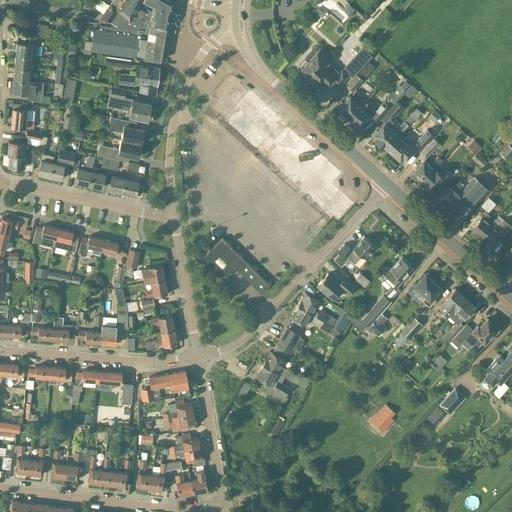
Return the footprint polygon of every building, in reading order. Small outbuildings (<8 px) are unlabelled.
[(94,29),(92,41),(84,40),(83,53),(90,54),(91,50),(106,52),(104,65),(130,68),(132,56),(144,58),(160,60),(168,11),(172,2),(168,0),(162,0),(160,8),(153,7),(152,12),(147,31),(125,27),(117,26),(117,28),(111,28),(99,26),(99,29),(94,29)] [(113,0),(98,19),(109,22),(119,10),(116,7),(122,0),(113,0)] [(122,0),(116,7),(119,10),(109,22),(117,26),(125,27),(139,0),(138,0),(122,0)] [(138,0),(139,0),(125,27),(147,31),(152,12),(153,7),(150,6),(151,0),(138,0)] [(160,8),(162,0),(152,0),(150,6),(153,7),(160,8)] [(49,39),(52,27),(36,23),(33,36),(49,39)] [(15,55),(31,56),(32,43),(16,42),(15,55)] [(57,58),(62,59),(64,46),(54,45),(53,57),(57,58)] [(320,47),(316,52),(302,68),(310,76),(306,80),(319,92),(323,87),(324,88),(331,80),(338,87),(349,75),(342,68),(339,71),(334,66),(333,67),(328,62),(332,58),(320,47)] [(31,56),(15,55),(14,67),(30,69),(31,56)] [(357,58),(353,62),(359,69),(362,64),(357,58)] [(368,61),(346,86),(353,92),(363,81),(362,80),(374,67),(368,61)] [(130,71),(129,75),(121,74),(120,82),(141,85),(140,92),(155,95),(159,68),(137,65),(136,71),(130,71)] [(30,69),(14,67),(13,79),(29,80),(30,69)] [(66,78),(64,88),(74,89),(75,80),(66,78)] [(13,79),(13,81),(10,81),(10,87),(12,87),(12,92),(27,93),(26,100),(41,102),(41,94),(42,94),(43,82),(29,80),(13,79)] [(60,83),(55,83),(53,96),(62,97),(63,84),(60,83)] [(411,96),(418,87),(412,83),(405,92),(411,96)] [(151,104),(124,98),(126,89),(111,86),(107,106),(114,107),(130,111),(129,117),(147,120),(151,104)] [(385,98),(372,113),(379,119),(380,120),(387,112),(397,100),(396,99),(395,100),(393,99),(397,94),(390,88),(383,96),(385,98)] [(356,90),(351,96),(350,95),(338,108),(342,112),(342,114),(345,117),(347,117),(348,117),(360,104),(355,100),(360,94),(356,90)] [(240,110),(227,124),(273,165),(273,164),(293,182),(306,194),(316,202),(315,203),(325,212),(332,218),(337,223),(354,204),(332,184),(341,173),(302,138),(300,140),(286,127),(288,125),(250,91),(236,106),(240,110)] [(360,104),(348,117),(349,119),(349,121),(352,123),(354,123),(359,127),(370,114),(370,113),(375,107),(365,98),(360,104)] [(397,100),(387,112),(391,116),(393,118),(404,106),(397,100)] [(436,122),(443,115),(436,108),(429,115),(436,122)] [(12,109),(11,127),(25,128),(25,127),(33,128),(33,121),(26,120),(26,110),(12,109)] [(411,113),(406,119),(411,123),(416,117),(411,113)] [(70,129),(73,117),(65,115),(63,127),(70,129)] [(121,140),(140,144),(142,138),(144,139),(145,133),(143,132),(143,130),(121,125),(123,119),(110,117),(108,130),(122,133),(121,140)] [(383,125),(374,134),(377,137),(375,140),(376,141),(375,142),(375,144),(378,146),(380,146),(381,145),(382,146),(394,132),(388,127),(393,122),(389,118),(384,124),(385,124),(383,126),(383,125)] [(404,121),(394,132),(382,146),(384,148),(385,147),(393,154),(404,141),(398,136),(408,124),(404,121)] [(26,132),(25,136),(26,136),(25,137),(27,137),(39,139),(40,132),(26,129),(26,132)] [(427,129),(417,140),(424,146),(433,135),(427,129)] [(9,141),(7,154),(9,155),(23,155),(24,143),(26,143),(27,137),(25,137),(26,136),(25,136),(12,134),(12,142),(9,141)] [(39,139),(37,153),(42,154),(39,165),(37,174),(49,176),(52,162),(53,162),(54,156),(48,155),(44,154),(47,137),(40,135),(39,140),(39,139)] [(439,143),(434,138),(422,152),(427,157),(439,143)] [(468,145),(476,151),(481,145),(474,138),(468,145)] [(121,140),(119,149),(99,144),(97,155),(104,156),(111,158),(119,160),(119,159),(128,161),(129,156),(138,157),(138,155),(140,156),(141,149),(139,149),(140,144),(121,140)] [(410,146),(404,141),(393,154),(394,155),(393,157),(395,159),(398,159),(401,162),(402,161),(403,162),(414,150),(418,144),(414,141),(410,146)] [(511,148),(509,145),(501,154),(506,159),(511,152),(511,148)] [(52,162),(49,176),(61,179),(64,165),(63,165),(63,164),(64,163),(72,165),(74,158),(75,152),(59,148),(56,161),(57,162),(57,163),(53,162),(52,162)] [(75,152),(74,158),(80,160),(82,160),(84,152),(76,150),(75,152)] [(471,157),(481,167),(486,161),(476,152),(471,157)] [(9,155),(8,166),(23,167),(24,162),(34,163),(36,156),(23,155),(9,155)] [(77,170),(74,182),(88,185),(91,171),(92,167),(94,157),(88,155),(86,163),(84,170),(78,168),(77,168),(77,170)] [(111,158),(104,156),(102,167),(109,168),(111,158)] [(437,156),(430,164),(425,159),(412,173),(421,181),(419,182),(421,184),(423,182),(435,169),(435,168),(442,160),(437,156)] [(119,160),(111,158),(109,168),(117,170),(119,160)] [(127,170),(137,172),(139,164),(128,162),(127,170)] [(91,171),(88,185),(101,188),(104,174),(97,172),(98,168),(92,167),(91,171)] [(436,169),(435,169),(423,182),(421,184),(422,184),(422,186),(424,188),(426,188),(432,193),(435,189),(436,190),(445,180),(449,183),(457,174),(453,171),(451,172),(445,167),(439,174),(435,170),(436,169)] [(122,192),(124,179),(111,176),(108,189),(122,192)] [(474,176),(458,193),(451,187),(439,200),(456,216),(467,203),(472,207),(489,189),(474,176)] [(138,182),(124,179),(122,192),(135,195),(138,182)] [(487,212),(495,203),(488,197),(480,206),(487,212)] [(486,212),(482,217),(471,229),(475,232),(475,234),(479,238),(496,219),(496,218),(490,224),(486,220),(490,216),(486,212)] [(1,217),(0,221),(0,232),(8,235),(10,227),(17,229),(18,222),(1,217)] [(496,219),(479,238),(483,241),(484,241),(488,245),(499,233),(503,237),(511,227),(503,218),(500,222),(496,219)] [(36,226),(34,233),(32,242),(53,247),(53,246),(55,239),(58,228),(43,224),(42,227),(36,226)] [(30,238),(32,229),(25,228),(23,237),(30,238)] [(55,239),(53,246),(75,251),(78,236),(72,234),(72,232),(58,228),(55,239)] [(8,235),(0,232),(0,255),(2,256),(4,249),(5,250),(8,235)] [(511,240),(510,242),(511,243),(511,248),(503,258),(504,259),(504,261),(507,264),(509,264),(510,265),(511,263),(511,234),(511,236),(511,237),(511,240)] [(82,237),(80,244),(77,254),(91,257),(92,253),(99,255),(101,250),(103,239),(89,236),(88,238),(82,237)] [(219,240),(201,258),(223,280),(235,268),(239,272),(240,270),(262,293),(270,285),(222,237),(219,240)] [(338,253),(339,253),(333,260),(341,267),(349,258),(355,264),(362,256),(364,258),(375,246),(365,237),(352,251),(346,245),(338,253)] [(117,243),(103,239),(101,250),(115,253),(122,254),(123,247),(117,246),(117,243)] [(129,249),(125,265),(136,267),(140,251),(129,249)] [(387,267),(382,273),(386,277),(384,279),(392,287),(395,284),(397,286),(408,275),(407,274),(413,267),(402,257),(390,270),(387,267)] [(8,272),(1,272),(2,267),(1,266),(2,260),(0,259),(0,281),(1,281),(8,281),(8,272)] [(34,281),(34,261),(25,261),(25,281),(34,281)] [(144,283),(163,279),(161,264),(148,267),(147,267),(141,269),(144,283)] [(45,279),(47,270),(37,267),(35,276),(45,279)] [(118,267),(115,278),(122,279),(124,268),(118,267)] [(46,278),(70,282),(71,275),(48,271),(46,278)] [(362,271),(355,278),(365,286),(371,279),(362,271)] [(345,276),(338,283),(328,274),(317,286),(332,300),(341,290),(347,296),(356,286),(345,276)] [(421,280),(416,286),(427,296),(423,300),(430,307),(437,299),(433,297),(441,288),(431,279),(433,278),(428,274),(427,275),(426,275),(425,275),(424,274),(419,278),(421,280)] [(80,277),(73,275),(71,282),(79,284),(80,277)] [(94,284),(104,286),(105,281),(101,276),(96,275),(94,284)] [(166,293),(163,279),(144,283),(151,282),(153,289),(145,290),(147,297),(154,295),(154,296),(166,293)] [(456,288),(445,300),(439,307),(444,312),(441,315),(445,319),(448,316),(465,297),(456,288)] [(101,324),(101,332),(100,343),(115,345),(115,341),(120,342),(121,328),(127,329),(127,311),(122,289),(115,290),(118,305),(116,306),(117,317),(116,325),(101,324)] [(328,314),(327,315),(319,310),(318,313),(314,311),(320,302),(304,293),(297,305),(332,325),(336,318),(328,314)] [(367,313),(361,320),(366,324),(368,326),(381,312),(391,301),(390,300),(384,294),(383,293),(367,313)] [(465,297),(448,316),(455,323),(448,330),(449,330),(443,337),(448,342),(454,335),(463,325),(459,322),(463,318),(464,318),(475,307),(465,297)] [(137,310),(154,306),(153,298),(135,302),(137,310)] [(39,322),(41,302),(34,301),(32,321),(39,322)] [(332,325),(297,305),(290,318),(305,326),(310,318),(313,320),(312,322),(320,327),(337,337),(341,331),(332,326),(331,326),(332,325)] [(359,306),(353,313),(356,316),(359,319),(361,320),(367,313),(359,306)] [(351,316),(342,310),(332,326),(341,331),(341,332),(351,316)] [(368,326),(368,327),(378,336),(387,327),(383,323),(387,318),(381,312),(368,326)] [(19,325),(6,324),(5,335),(20,336),(20,334),(27,334),(27,327),(28,327),(28,321),(30,321),(30,313),(23,313),(23,319),(20,319),(19,325)] [(161,332),(173,329),(171,315),(151,319),(152,326),(159,325),(161,332)] [(53,328),(52,339),(67,340),(67,337),(74,338),(75,331),(75,325),(63,324),(63,316),(54,316),(53,328)] [(401,346),(408,339),(409,340),(422,325),(413,316),(392,339),(401,346)] [(478,325),(473,330),(466,323),(450,340),(457,347),(464,339),(471,346),(473,344),(478,338),(484,343),(498,328),(487,318),(479,327),(478,325)] [(359,319),(355,324),(361,330),(366,324),(361,320),(359,319)] [(52,339),(53,328),(38,327),(38,328),(31,327),(31,335),(37,335),(37,338),(52,339)] [(301,335),(285,327),(279,338),(294,346),(300,350),(304,343),(303,339),(299,337),(301,335)] [(162,339),(155,340),(145,342),(146,350),(164,346),(165,346),(176,344),(173,329),(161,332),(162,339)] [(101,332),(87,331),(86,331),(86,332),(79,331),(79,338),(85,339),(85,342),(100,343),(101,332)] [(279,338),(275,345),(290,353),(294,346),(279,338)] [(511,351),(509,356),(505,360),(501,356),(486,371),(501,384),(494,391),(499,397),(509,386),(504,381),(511,372),(511,351)] [(269,352),(263,364),(284,377),(296,383),(300,377),(284,368),(283,371),(280,369),(285,361),(269,352)] [(439,352),(430,363),(439,370),(448,359),(439,352)] [(18,364),(2,363),(2,374),(17,375),(23,375),(24,368),(18,367),(18,364)] [(284,377),(263,364),(256,376),(261,380),(258,386),(265,393),(284,404),(288,397),(285,396),(290,387),(281,382),(284,377)] [(49,378),(50,367),(36,366),(35,368),(29,368),(28,376),(35,376),(35,377),(49,378)] [(49,378),(49,383),(57,384),(57,379),(64,379),(65,379),(71,379),(72,371),(65,371),(66,368),(50,367),(49,378)] [(76,372),(75,379),(75,384),(72,384),(71,400),(78,401),(78,397),(79,397),(80,391),(81,391),(82,381),(97,382),(98,371),(83,370),(83,372),(76,372)] [(189,393),(188,387),(184,370),(171,373),(174,390),(178,389),(179,395),(189,393)] [(122,372),(98,371),(97,382),(121,384),(122,372)] [(149,377),(152,388),(140,390),(140,392),(142,401),(161,397),(158,387),(172,384),(173,390),(174,390),(171,373),(149,377)] [(26,387),(34,388),(35,379),(27,379),(26,387)] [(245,396),(252,383),(244,379),(237,392),(245,396)] [(123,383),(121,403),(131,404),(131,402),(136,402),(137,388),(132,388),(132,384),(123,383)] [(449,414),(465,397),(454,387),(438,404),(449,414)] [(499,397),(496,401),(500,405),(504,401),(499,397)] [(175,402),(177,411),(162,413),(163,419),(193,413),(191,402),(184,403),(183,400),(175,402)] [(26,403),(25,411),(26,411),(25,418),(33,418),(33,414),(30,414),(31,408),(34,408),(34,404),(31,404),(31,403),(26,403)] [(386,404),(381,410),(371,421),(383,432),(393,420),(390,418),(395,413),(386,404)] [(435,425),(445,414),(436,406),(426,418),(435,425)] [(193,413),(178,416),(180,431),(188,429),(188,426),(195,425),(193,413)] [(275,417),(267,430),(276,435),(284,421),(275,417)] [(0,421),(0,430),(19,432),(20,424),(0,421)] [(19,432),(0,430),(0,439),(6,440),(7,437),(14,438),(15,433),(19,433),(19,432)] [(181,435),(182,442),(176,443),(176,445),(168,446),(169,453),(199,447),(197,435),(190,437),(189,433),(181,435)] [(139,435),(138,443),(141,444),(147,444),(147,443),(152,443),(153,435),(141,435),(139,435)] [(0,455),(4,456),(4,455),(13,456),(13,449),(13,446),(5,445),(4,450),(0,449),(0,455)] [(199,447),(169,453),(169,457),(178,456),(179,458),(185,456),(186,463),(195,461),(194,460),(201,459),(199,447)] [(85,461),(90,461),(90,456),(96,456),(97,450),(86,449),(86,453),(85,461)] [(103,470),(102,483),(113,485),(115,471),(110,471),(111,465),(109,465),(109,457),(110,457),(111,451),(105,451),(104,457),(102,470),(103,470)] [(42,474),(44,461),(44,456),(38,455),(37,461),(30,460),(29,473),(30,473),(30,474),(36,475),(36,474),(42,474)] [(88,481),(102,483),(103,470),(102,470),(96,469),(97,463),(95,463),(96,456),(90,456),(90,461),(89,468),(88,481)] [(29,473),(30,460),(17,458),(15,471),(21,472),(21,473),(26,474),(26,472),(29,473)] [(139,460),(138,468),(146,469),(147,461),(139,460)] [(160,462),(159,470),(165,471),(166,470),(181,468),(180,461),(166,463),(160,462)] [(65,477),(66,464),(53,462),(51,475),(57,476),(57,478),(62,478),(62,477),(65,477)] [(80,466),(66,464),(65,477),(66,477),(66,479),(71,479),(72,478),(78,479),(80,466)] [(152,475),(150,488),(152,488),(152,489),(157,490),(157,489),(163,489),(165,476),(166,470),(165,471),(159,470),(158,476),(152,475)] [(115,471),(113,485),(126,486),(128,473),(115,471)] [(191,480),(193,493),(207,490),(205,478),(204,478),(203,471),(196,472),(197,479),(191,480)] [(150,488),(152,475),(138,473),(136,486),(143,487),(142,488),(148,489),(148,487),(150,488)] [(193,493),(191,480),(183,481),(182,474),(175,476),(176,483),(175,484),(178,496),(193,493)] [(468,495),(465,504),(475,506),(477,497),(468,495)] [(26,511),(27,503),(19,502),(20,501),(11,500),(10,511),(26,511)]
